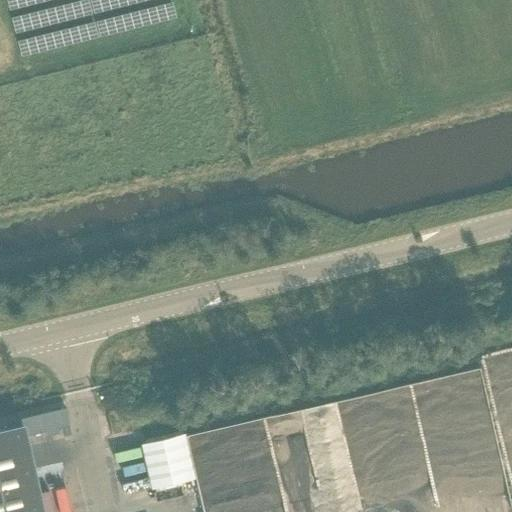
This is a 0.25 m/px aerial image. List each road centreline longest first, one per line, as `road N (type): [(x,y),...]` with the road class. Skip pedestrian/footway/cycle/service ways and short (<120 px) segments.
road 1 (unclassified): [(62,333),(511,231)]
road 2 (unclassified): [(62,333),(103,511)]
